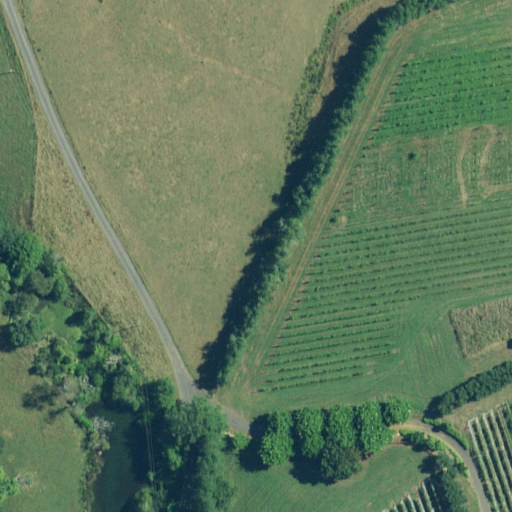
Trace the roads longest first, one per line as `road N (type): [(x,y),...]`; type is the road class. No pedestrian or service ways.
road 1 (unclassified): [(488,511),(474,467),(441,431),(408,426),(302,443),(258,437),(197,399),(60,136),(9,0)]
road 2 (unknown): [(189,383),(180,401),(191,449),(190,511)]
